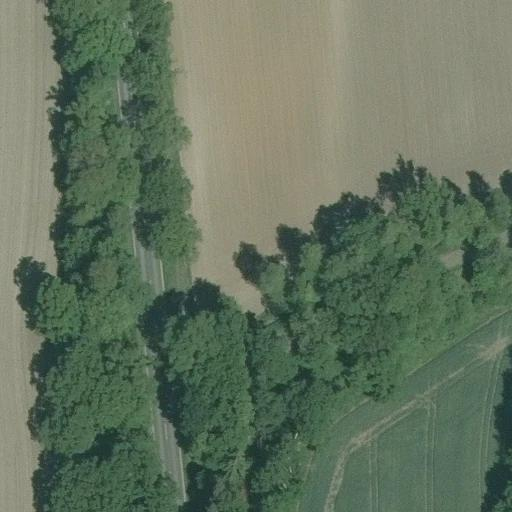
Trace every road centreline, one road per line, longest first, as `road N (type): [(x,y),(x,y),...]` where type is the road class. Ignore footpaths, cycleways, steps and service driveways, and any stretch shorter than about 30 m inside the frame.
road 1 (residential): [(156,346),(281,331),(388,272),(511,237)]
road 2 (tertiary): [(156,346),(121,0)]
road 3 (tertiary): [(172,511),(156,346)]
